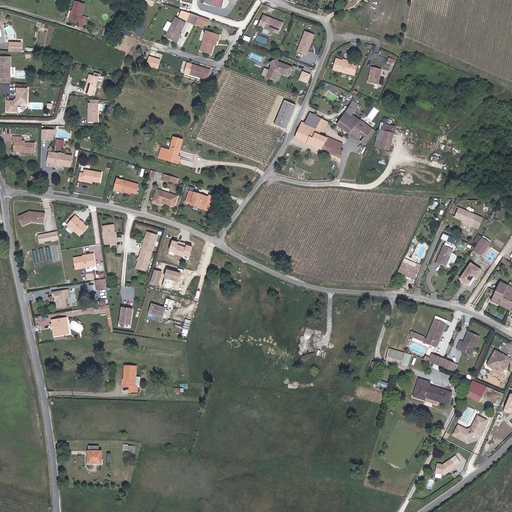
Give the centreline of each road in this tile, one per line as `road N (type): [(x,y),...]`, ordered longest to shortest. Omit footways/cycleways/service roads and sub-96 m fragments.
road 1 (unclassified): [(4,192),(43,387),(57,511)]
road 2 (unclassified): [(218,242),(313,287),(458,306),(511,334)]
road 3 (residential): [(275,0),(325,21),(329,46),(296,131),(218,242)]
road 4 (unclassified): [(4,192),(147,214),(218,242)]
